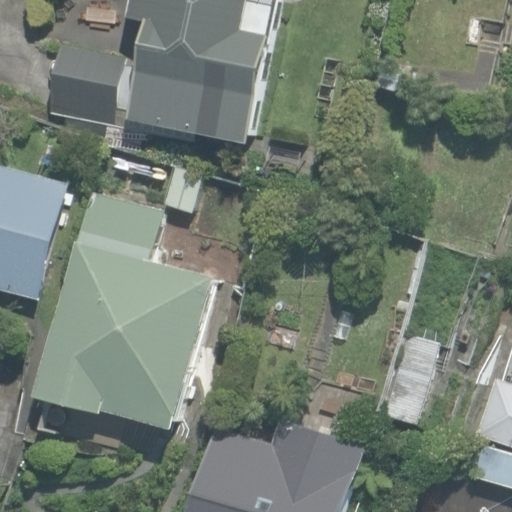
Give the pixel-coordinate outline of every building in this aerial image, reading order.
[(271,0),(149,0),(144,21),(171,27),(149,121),(267,149),(292,42),(264,35),(271,0)] [(139,64),(75,48),(60,106),(124,122),(139,64)] [(89,187),(0,164),(0,291),(58,307),(89,187)] [(189,211),(107,190),(54,399),(201,433),(245,281),(177,261),(189,211)] [(466,339),(408,329),(391,424),(449,434),(466,339)] [(511,383),(503,380),(485,435),(511,443),(511,383)] [(375,511),(392,448),(220,410),(192,511),(375,511)]
